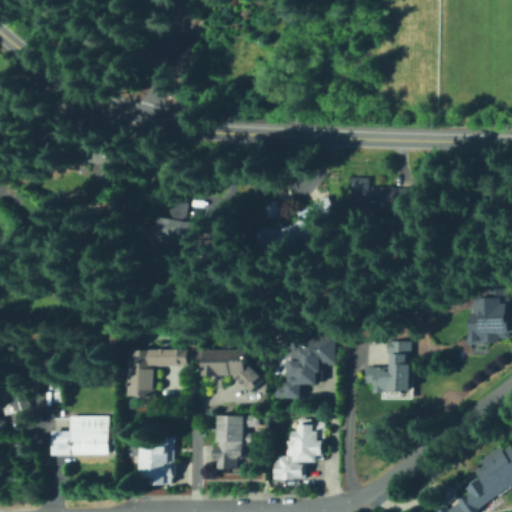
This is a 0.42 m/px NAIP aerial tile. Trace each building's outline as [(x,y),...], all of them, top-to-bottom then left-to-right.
[(85,134),(129,150),(118,182),(99,175),(103,164),(53,146),(62,121),(87,130),(85,134)] [(371,174),(371,185),(406,185),(406,210),(379,210),(379,205),(351,205),(351,174),(371,174)] [(261,203),(287,189),(295,203),(269,217),(261,203)] [(329,197),(338,220),(286,241),(276,218),(329,197)] [(153,237),(158,211),(170,213),(173,198),(189,201),(186,220),(195,222),(191,244),(153,237)] [(511,330),(509,330),(509,336),(498,337),(498,340),(470,341),(470,331),(468,331),(468,314),(474,314),(474,296),(501,296),(501,302),(507,302),(507,312),(511,312),(511,330)] [(285,396),(273,396),(273,385),(285,385),(285,334),(309,334),(309,333),(338,333),(338,360),(321,360),(321,380),(302,380),(302,396),(285,396)] [(412,339),(414,388),(408,388),(408,390),(397,391),(397,388),(394,388),(394,387),(391,387),(392,390),(379,391),(379,387),(377,388),(377,381),(369,381),(368,366),(393,365),(393,352),(388,352),(387,340),(412,339)] [(232,343),(232,345),(244,345),(244,373),(222,373),(222,378),(211,378),(211,373),(204,373),(204,345),(221,345),(221,343),(232,343)] [(185,346),(185,363),(154,363),(154,393),(128,393),(129,346),(185,346)] [(3,413),(0,401),(0,381),(9,380),(17,410),(3,413)] [(70,453),(53,453),(53,429),(70,429),(70,414),(110,414),(110,453),(70,453)] [(244,414),(244,432),(253,432),(253,442),(244,442),(244,456),(238,456),(238,466),(219,466),(219,461),(216,461),(216,442),(219,442),(219,414),(244,414)] [(280,477),(275,477),(275,458),(280,458),(280,453),(286,453),(286,438),(292,438),(292,428),(297,428),(297,420),(325,420),(325,451),(319,451),(319,459),(306,459),(306,477),(280,477)] [(174,445),(174,462),(190,462),(190,481),(152,481),(152,469),(140,469),(140,445),(144,445),(144,433),(174,433),(174,445)] [(511,442),(511,443),(511,482),(475,511),(443,511),(440,508),(446,503),(450,507),(472,489),(470,486),(482,476),(477,470),(484,464),(481,460),(502,443),(505,446),(511,442)]
